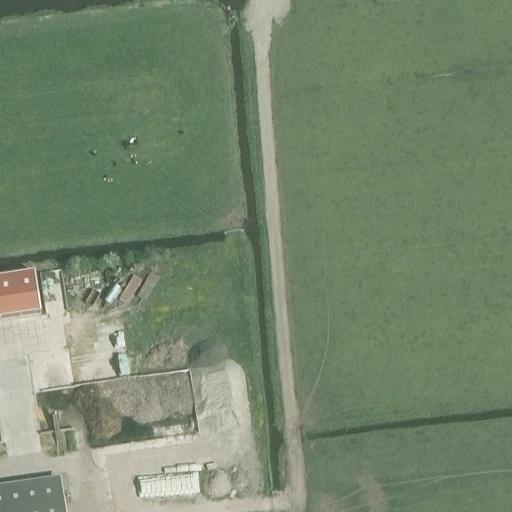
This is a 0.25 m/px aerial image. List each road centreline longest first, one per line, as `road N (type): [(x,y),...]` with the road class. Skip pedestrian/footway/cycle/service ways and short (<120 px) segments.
road 1 (track): [(267,0),(269,166),(297,511)]
road 2 (track): [(124,511),(296,503)]
